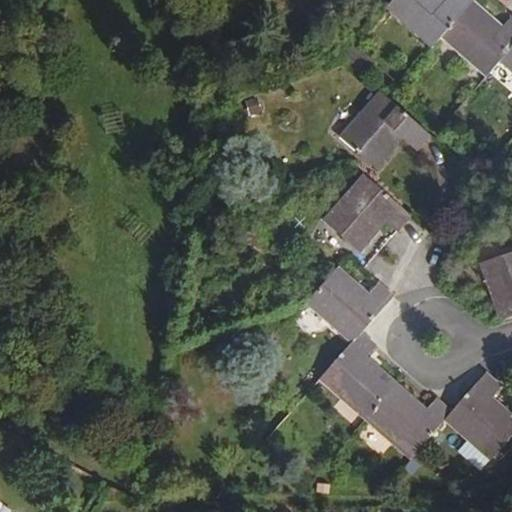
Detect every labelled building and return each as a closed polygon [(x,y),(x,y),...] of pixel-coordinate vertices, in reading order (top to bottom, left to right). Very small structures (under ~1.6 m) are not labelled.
[(489,72),(499,61),(511,72),(511,14),(503,23),(476,0),(391,0),(387,6),(430,44),(440,33),(487,75),(489,72)] [(355,43),(344,57),(364,75),(375,61),(355,43)] [(511,72),(499,61),(489,72),(511,91),(511,72)] [(416,150),(431,134),(380,88),(339,136),(375,169),(403,137),(416,150)] [(258,95),(245,98),(250,115),(262,110),(258,95)] [(409,213),(363,170),(322,216),(360,249),(385,219),(395,228),(409,213)] [(511,314),(511,249),(481,259),(500,318),(511,314)] [(317,381),(406,461),(421,445),(441,421),(486,462),(511,432),(511,418),(489,398),(497,388),(482,374),(450,412),(434,397),(424,408),(366,356),(371,349),(371,348),(374,345),(360,332),(392,296),(375,281),(368,289),(338,263),(306,303),(352,342),(317,381)] [(201,309),(186,307),(184,319),(199,321),(201,309)] [(421,445),(406,461),(401,467),(412,474),(429,452),(421,445)]
